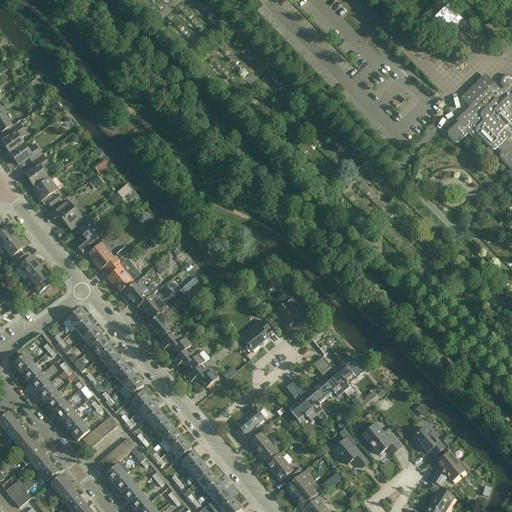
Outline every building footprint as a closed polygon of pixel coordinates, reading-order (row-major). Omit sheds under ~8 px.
[(430,20),(425,24),(437,35),(441,31),(430,20)] [(462,121),(461,121),(460,121),(459,121),(459,122),(458,122),(449,131),(448,131),(448,132),(448,133),(448,134),(448,135),(448,136),(448,137),(449,138),(452,141),(453,142),(454,142),(455,143),(456,143),(457,143),(458,143),(459,142),(468,133),(473,138),(476,135),(490,149),(491,150),(492,150),(493,150),(494,150),(495,150),(496,149),(497,149),(500,153),(499,154),(499,155),(499,156),(499,157),(500,158),(500,159),(511,171),(511,77),(510,76),(509,76),(508,75),(507,75),(506,75),(505,76),(504,77),(502,79),(501,79),(501,80),(501,81),(501,82),(501,83),(501,84),(501,85),(502,85),(503,87),(500,90),(494,83),(493,84),(495,86),(489,92),(487,90),(488,92),(487,94),(486,93),(485,93),(484,92),(483,92),(482,93),(481,93),(480,94),(473,101),(472,102),(472,103),(472,104),(472,105),(472,106),(472,107),(473,107),(472,109),(470,107),(462,114),(468,119),(465,122),(464,122),(463,121),(462,121)] [(0,132),(1,133),(12,126),(0,106),(0,132)] [(2,143),(10,154),(24,144),(20,138),(27,133),(19,123),(9,130),(13,135),(2,143)] [(24,144),(10,154),(19,166),(29,158),(33,163),(43,156),(35,145),(28,150),(24,144)] [(43,156),(33,163),(36,168),(25,175),(34,187),(48,177),(43,171),(50,166),(43,156)] [(50,196),(58,190),(49,178),(32,190),(41,202),(43,201),(45,204),(47,203),(47,202),(52,198),(50,196)] [(51,209),(62,201),(58,194),(52,198),(47,202),(47,203),(51,209)] [(71,231),(81,222),(70,208),(71,207),(67,201),(50,215),(55,221),(60,217),(71,231)] [(90,245),(101,235),(88,219),(77,229),(87,241),(78,249),(83,256),(93,248),(90,245)] [(0,251),(2,249),(16,238),(8,228),(6,229),(3,225),(0,227),(0,251)] [(20,252),(24,248),(16,238),(2,249),(11,259),(10,260),(14,265),(24,256),(20,252)] [(104,267),(107,271),(119,261),(115,257),(114,258),(101,244),(88,255),(96,264),(95,265),(99,271),(104,267)] [(27,279),(41,267),(32,257),(28,261),(24,256),(14,265),(9,269),(13,273),(15,272),(24,281),(27,279)] [(119,261),(107,271),(111,275),(106,279),(111,285),(112,284),(120,293),(133,282),(121,267),(123,266),(119,261)] [(49,277),(41,267),(27,279),(36,289),(35,289),(39,294),(48,286),(44,281),(49,277)] [(132,299),(138,307),(153,295),(157,292),(152,285),(146,290),(138,281),(121,296),(127,303),(132,299)] [(0,297),(0,298),(0,319),(11,312),(6,305),(11,302),(3,292),(0,293),(0,297)] [(153,295),(138,307),(139,308),(141,306),(147,313),(143,317),(149,325),(144,329),(166,310),(153,295)] [(296,326),(308,316),(293,299),(276,312),(289,327),(293,322),(296,326)] [(67,321),(75,330),(87,320),(79,310),(67,321)] [(166,310),(144,329),(150,336),(155,333),(162,341),(175,330),(162,315),(166,311),(166,310)] [(87,320),(75,330),(83,340),(95,329),(87,320)] [(266,335),(271,331),(263,321),(248,334),(249,336),(243,341),(252,352),(269,338),(266,335)] [(95,329),(83,340),(91,349),(103,339),(95,329)] [(173,361),(179,356),(185,351),(191,346),(185,339),(183,340),(179,336),(175,339),(172,335),(160,345),(164,350),(169,345),(173,350),(174,349),(179,356),(173,361)] [(103,339),(91,349),(99,359),(111,348),(103,339)] [(111,348),(99,359),(107,368),(119,358),(111,348)] [(179,356),(173,361),(177,366),(182,362),(186,366),(187,366),(193,372),(187,377),(193,372),(199,367),(201,365),(209,359),(204,352),(199,356),(198,355),(197,357),(193,352),(189,355),(185,351),(179,356)] [(14,365),(22,375),(34,365),(26,355),(14,365)] [(73,364),(75,363),(78,361),(73,355),(69,359),(73,364)] [(332,368),(322,357),(317,360),(327,372),(332,368)] [(119,358),(107,368),(115,378),(127,367),(119,358)] [(327,372),(317,360),(313,364),(323,376),(327,372)] [(347,382),(362,369),(354,360),(346,367),(345,365),(336,371),(338,373),(332,378),(344,393),(348,397),(354,392),(348,384),(347,382)] [(82,366),(78,361),(75,363),(73,364),(77,370),(82,366)] [(34,365),(22,375),(30,385),(42,374),(34,365)] [(193,372),(187,377),(191,382),(196,378),(200,383),(201,382),(207,389),(218,379),(212,372),(210,373),(206,369),(205,370),(201,365),(199,367),(193,372)] [(127,367),(115,378),(123,387),(135,377),(127,367)] [(232,367),(223,375),(227,380),(236,371),(232,367)] [(42,374),(30,385),(38,394),(50,384),(42,374)] [(135,377),(123,387),(131,397),(143,387),(135,377)] [(325,381),(317,388),(326,399),(332,394),(334,396),(335,395),(338,398),(344,393),(332,378),(326,383),(325,381)] [(298,393),(302,389),(294,380),(290,383),(298,393)] [(300,395),(298,393),(290,383),(285,387),(295,399),(300,395)] [(50,384),(38,394),(46,404),(58,394),(50,384)] [(319,405),(326,399),(317,388),(309,395),(310,396),(308,399),(305,395),(306,394),(302,389),(298,393),(300,395),(305,401),(317,416),(323,411),(320,407),(321,407),(319,405)] [(131,403),(139,413),(151,402),(143,392),(131,403)] [(58,394),(46,404),(54,413),(66,403),(58,394)] [(317,416),(305,401),(299,406),(297,404),(289,411),(298,422),(305,417),(307,418),(310,421),(317,416)] [(151,402),(139,413),(147,422),(159,412),(151,402)] [(66,403),(54,413),(61,423),(74,413),(66,403)] [(263,411),(259,414),(255,408),(235,424),(240,430),(236,433),(245,444),(249,440),(246,436),(264,420),(264,419),(267,416),(268,414),(265,411),(263,411)] [(159,412),(147,422),(155,432),(167,421),(159,412)] [(74,413),(61,423),(69,432),(82,422),(74,413)] [(0,421),(0,426),(6,433),(18,424),(9,414),(0,421)] [(110,418),(105,422),(113,431),(117,427),(110,418)] [(167,421),(155,432),(163,441),(175,431),(167,421)] [(82,422),(69,432),(77,442),(90,432),(82,422)] [(105,422),(101,425),(108,434),(113,431),(105,422)] [(18,424),(6,433),(14,443),(26,433),(18,424)] [(101,425),(96,429),(104,438),(108,434),(101,425)] [(393,455),(401,448),(390,435),(386,438),(375,426),(362,437),(379,456),(387,448),(393,455)] [(96,429),(92,433),(99,442),(104,438),(96,429)] [(445,448),(432,433),(430,435),(425,429),(414,438),(419,444),(417,446),(420,450),(422,448),(427,454),(430,452),(435,457),(445,448)] [(175,431),(163,441),(171,450),(183,440),(175,431)] [(26,433),(14,443),(22,453),(34,443),(26,433)] [(92,433),(87,437),(95,446),(99,442),(92,433)] [(266,462),(278,452),(262,433),(248,445),(255,453),(257,451),(266,462)] [(95,446),(87,437),(82,441),(90,450),(95,446)] [(128,439),(123,443),(131,452),(136,448),(128,439)] [(362,469),(368,464),(360,454),(359,454),(347,439),(334,450),(347,465),(354,459),(362,469)] [(183,440),(171,450),(179,460),(191,450),(183,440)] [(34,443),(22,453),(18,456),(27,466),(30,463),(42,453),(34,443)] [(123,443),(119,447),(126,456),(131,452),(123,443)] [(119,447),(114,451),(122,460),(126,456),(119,447)] [(114,451),(109,455),(117,464),(122,460),(114,451)] [(42,453),(30,463),(38,472),(51,463),(42,453)] [(182,463),(190,473),(202,463),(194,453),(182,463)] [(452,482),(465,471),(449,453),(437,464),(440,467),(431,481),(441,487),(447,477),(449,478),(452,482)] [(109,455),(105,458),(113,468),(117,464),(109,455)] [(289,483),(301,473),(297,468),(293,472),(279,455),(267,465),(275,475),(274,476),(280,483),(286,478),(289,483)] [(113,468),(105,458),(100,462),(108,471),(113,468)] [(51,463),(38,472),(47,483),(59,473),(51,463)] [(202,463),(190,473),(198,483),(210,472),(202,463)] [(106,476),(114,486),(126,476),(118,466),(106,476)] [(210,472),(198,483),(206,492),(218,482),(210,472)] [(303,508),(321,492),(304,472),(286,488),(303,508)] [(126,476),(114,486),(122,496),(134,485),(126,476)] [(50,486),(58,496),(70,487),(62,477),(50,486)] [(218,482),(206,492),(214,502),(226,491),(218,482)] [(436,495),(429,506),(438,511),(444,511),(453,498),(431,484),(428,489),(436,495)] [(5,492),(13,502),(22,494),(14,485),(5,492)] [(134,485),(122,496),(130,505),(142,495),(134,485)] [(70,487),(58,496),(66,506),(78,496),(70,487)] [(220,511),(222,511),(234,501),(226,491),(214,502),(209,505),(214,511),(220,511)] [(25,492),(22,494),(13,502),(19,509),(31,499),(27,494),(25,492)] [(142,495),(130,505),(135,511),(140,511),(150,504),(142,495)] [(78,496),(66,506),(71,511),(79,511),(86,506),(78,496)] [(327,511),(328,511),(317,499),(304,510),(305,511),(327,511)] [(35,504),(41,511),(45,508),(39,501),(35,504)] [(234,501),(222,511),(240,511),(242,511),(234,501)]
